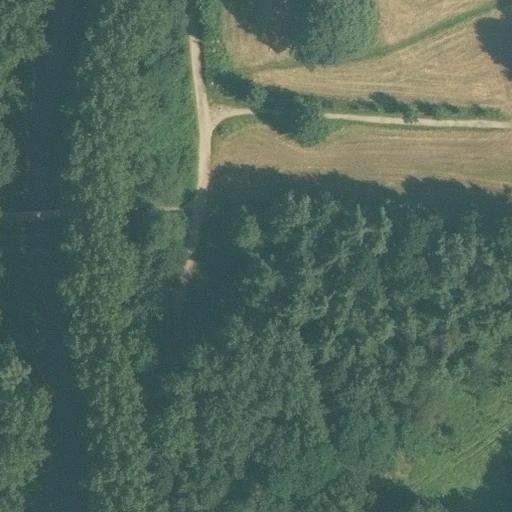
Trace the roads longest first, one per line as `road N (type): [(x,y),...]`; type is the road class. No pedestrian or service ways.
road 1 (track): [(511,128),(201,112)]
road 2 (track): [(183,511),(199,209)]
road 3 (track): [(98,0),(81,86),(73,215)]
